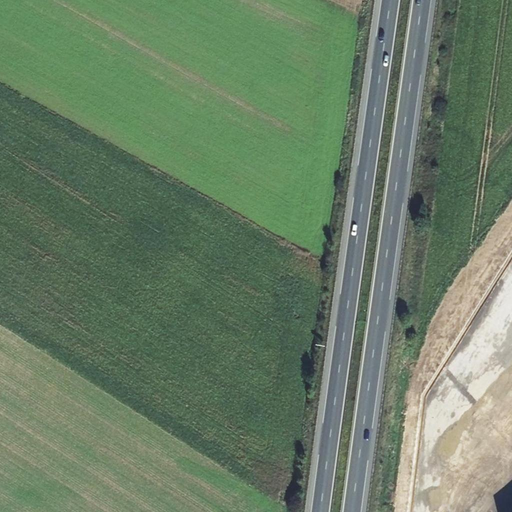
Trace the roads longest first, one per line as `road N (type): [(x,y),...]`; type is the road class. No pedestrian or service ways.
road 1 (trunk): [(390,0),(320,511)]
road 2 (trunk): [(352,511),(421,0)]
